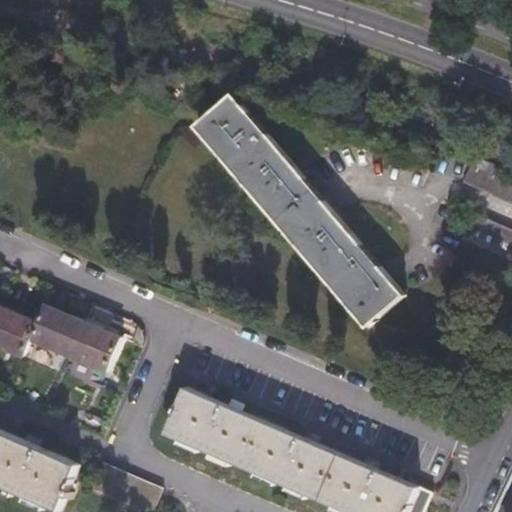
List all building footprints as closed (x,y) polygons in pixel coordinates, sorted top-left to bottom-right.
[(235,97),(198,128),(371,334),(407,303),(235,97)] [(452,178),(479,190),(491,166),(463,153),(452,178)] [(511,175),(491,166),(479,190),(511,205),(511,175)] [(511,233),(468,214),(456,239),(511,263),(511,233)] [(0,346),(25,357),(33,342),(108,375),(123,342),(47,309),(40,324),(0,306),(0,346)] [(423,511),(430,498),(188,390),(168,436),(340,511),(423,511)] [(59,511),(80,467),(0,430),(0,485),(58,511),(59,511)] [(154,511),(163,492),(103,466),(91,491),(137,511),(154,511)]
